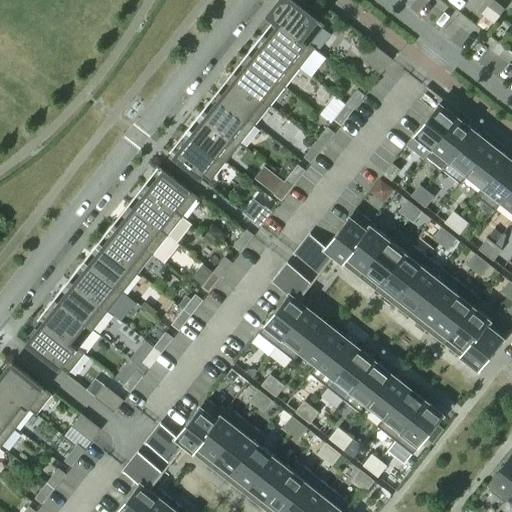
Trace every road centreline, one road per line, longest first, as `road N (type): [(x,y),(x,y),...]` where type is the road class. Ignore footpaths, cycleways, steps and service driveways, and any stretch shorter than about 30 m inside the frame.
road 1 (residential): [(248,0),(0,315)]
road 2 (residential): [(511,103),(380,0)]
